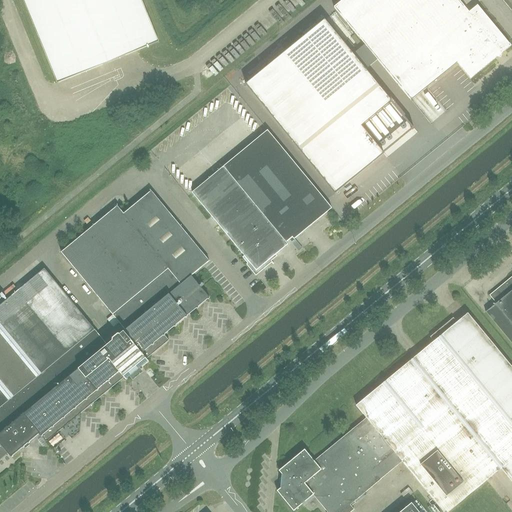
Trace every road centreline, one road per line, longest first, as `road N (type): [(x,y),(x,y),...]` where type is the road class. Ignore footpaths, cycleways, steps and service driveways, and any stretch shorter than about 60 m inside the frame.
road 1 (tertiary): [(193,452),(511,189)]
road 2 (unclassified): [(211,475),(511,222)]
road 3 (unclassified): [(0,283),(117,185),(147,176),(260,313)]
road 4 (unclassified): [(260,313),(511,105)]
road 5 (unclassified): [(151,403),(20,511)]
road 6 (unclassified): [(260,313),(151,403)]
